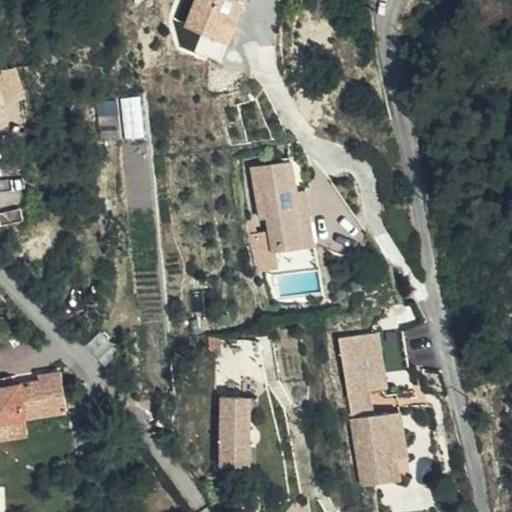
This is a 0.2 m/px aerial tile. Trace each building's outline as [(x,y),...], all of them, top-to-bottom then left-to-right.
[(194,0),(184,27),(215,40),(224,18),(236,21),(243,2),(243,0),(194,0)] [(224,18),(215,40),(227,44),(236,21),(224,18)] [(124,95),(125,134),(148,133),(147,94),(124,95)] [(289,160),(250,166),(258,219),(265,218),(271,252),(295,248),(293,234),(301,233),(294,189),(289,160)] [(293,234),(295,248),(313,245),(304,188),(294,189),(301,233),(293,234)] [(219,313),(222,328),(234,326),(232,312),(219,313)] [(400,328),(375,331),(381,372),(406,368),(400,328)] [(375,331),(366,333),(371,363),(361,364),(366,390),(382,387),(383,387),(381,372),(375,331)] [(366,333),(336,338),(345,393),(366,390),(361,364),(371,363),(366,333)] [(66,413),(60,371),(38,374),(39,383),(0,388),(0,440),(28,436),(26,419),(66,413)] [(257,397),(220,396),(220,415),(249,415),(249,417),(256,417),(257,397)] [(398,410),(385,412),(388,432),(395,430),(399,458),(405,457),(398,410)] [(385,412),(349,418),(361,486),(397,479),(394,459),(399,458),(395,430),(388,432),(385,412)] [(249,417),(249,415),(220,415),(219,416),(211,417),(211,438),(219,438),(219,464),(248,464),(249,417)]
